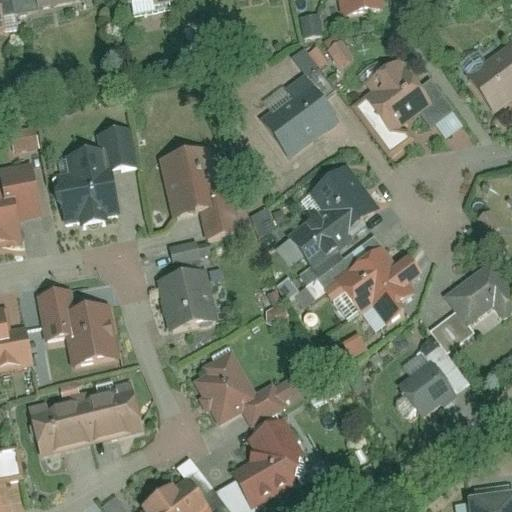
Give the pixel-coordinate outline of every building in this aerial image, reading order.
[(0,0),(0,18),(16,15),(12,0),(0,0)] [(39,10),(36,0),(12,0),(16,15),(39,10)] [(36,0),(39,10),(39,13),(95,1),(94,0),(36,0)] [(126,0),(128,9),(172,1),(171,0),(126,0)] [(383,0),(342,0),(347,21),(386,13),(383,0)] [(302,21),(306,42),(324,39),(320,18),(302,21)] [(329,52),(342,69),(354,60),(341,43),(329,52)] [(465,82),(493,118),(511,103),(511,47),(465,82)] [(419,117),(431,108),(419,91),(398,63),(364,88),(371,97),(366,101),(392,137),(419,117)] [(307,90),(320,105),(336,92),(319,70),(302,84),(307,90)] [(431,82),(419,91),(431,108),(419,117),(430,132),(454,114),(431,82)] [(260,128),(289,165),(337,126),(320,105),(307,90),(260,128)] [(392,137),(366,101),(352,111),(389,162),(415,144),(408,135),(392,137)] [(10,135),(14,155),(39,150),(35,130),(10,135)] [(99,154),(104,176),(109,175),(139,169),(132,131),(96,138),(99,154)] [(159,162),(172,224),(201,218),(224,213),(211,151),(159,162)] [(106,221),(117,219),(109,175),(104,176),(99,154),(65,160),(68,177),(54,180),(64,229),(78,226),(79,232),(108,227),(106,221)] [(9,188),(16,224),(42,219),(32,167),(6,173),(9,188)] [(347,238),(380,214),(347,169),(309,197),(322,214),(286,241),(289,245),(301,261),(312,276),(339,256),(353,246),(347,238)] [(0,250),(20,247),(16,224),(9,188),(0,189),(0,250)] [(489,239),(503,228),(491,212),(477,223),(489,239)] [(229,239),(224,213),(201,218),(206,243),(229,239)] [(249,223),(260,243),(276,234),(266,214),(249,223)] [(339,256),(312,276),(325,293),(334,287),(382,251),(374,240),(344,263),(339,256)] [(289,271),(301,261),(289,245),(276,254),(289,271)] [(172,269),(201,263),(197,246),(168,251),(172,269)] [(396,269),(382,251),(334,287),(359,320),(372,310),(387,329),(404,317),(398,309),(415,297),(409,289),(421,281),(406,261),(396,269)] [(458,313),(468,328),(493,311),(501,323),(511,315),(511,298),(492,268),(448,297),(458,313)] [(157,283),(168,336),(218,326),(207,273),(157,283)] [(285,281),(274,290),(285,304),(296,295),(285,281)] [(46,346),(66,342),(62,318),(76,315),(71,293),(36,300),(46,346)] [(73,373),(121,364),(109,309),(76,315),(62,318),(66,342),(73,373)] [(0,375),(34,369),(26,331),(4,336),(0,313),(0,312),(0,375)] [(442,349),(447,356),(474,338),(468,328),(458,313),(431,332),(442,349)] [(400,357),(412,349),(403,336),(391,344),(400,357)] [(338,349),(347,364),(368,352),(359,337),(338,349)] [(435,364),(459,401),(471,393),(447,356),(442,349),(430,356),(435,364)] [(210,415),(218,430),(242,417),(251,433),(305,403),(293,381),(275,391),(273,387),(256,397),(232,354),(202,371),(206,378),(193,386),(201,400),(197,402),(205,418),(210,415)] [(398,388),(422,425),(459,401),(435,364),(398,388)] [(90,448),(141,435),(128,384),(78,397),(90,448)] [(39,460),(90,448),(78,397),(27,409),(39,460)] [(233,483),(254,511),(296,488),(307,461),(285,422),(245,444),(256,464),(232,478),(233,483)] [(0,486),(24,482),(18,450),(0,452),(0,486)] [(186,483),(207,511),(230,511),(218,494),(193,460),(178,471),(186,483)] [(207,511),(186,483),(146,511),(207,511)] [(233,483),(218,494),(230,511),(253,511),(254,511),(233,483)] [(104,511),(125,511),(117,499),(103,509),(104,511)] [(466,511),(511,511),(511,500),(465,506),(466,511)]
